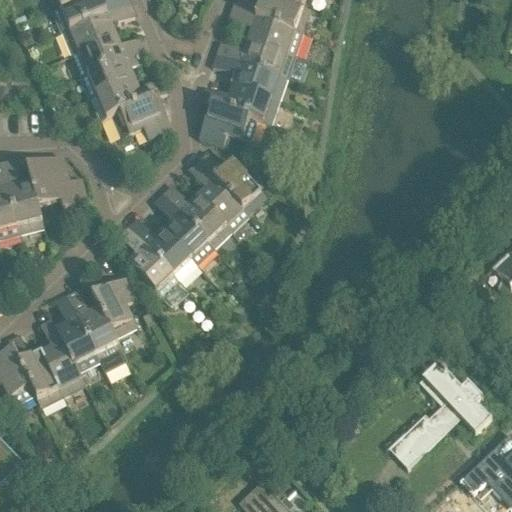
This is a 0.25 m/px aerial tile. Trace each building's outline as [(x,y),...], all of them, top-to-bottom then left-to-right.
[(54,14),(63,37),(131,9),(127,0),(118,0),(103,7),(99,0),(89,0),(60,12),(60,11),(54,14)] [(55,0),(60,11),(60,12),(89,0),(55,0)] [(236,2),(232,14),(302,38),(310,14),(303,12),(303,13),(264,0),(263,0),(260,10),(236,2)] [(264,0),(303,13),(303,12),(307,0),(264,0)] [(63,37),(73,60),(117,41),(112,30),(136,20),(131,9),(63,37)] [(252,34),(248,44),(294,60),(302,38),(232,14),(228,26),(252,34)] [(24,17),(15,21),(17,27),(26,23),(24,17)] [(73,60),(82,81),(149,53),(144,41),(121,51),(117,41),(73,60)] [(221,47),(217,60),(286,83),(294,60),(248,44),(245,55),(221,47)] [(82,81),(91,103),(135,85),(131,74),(154,65),(149,53),(82,81)] [(236,80),(232,91),(278,107),(286,83),(217,60),(213,71),(236,80)] [(101,126),(114,121),(113,120),(158,102),(168,97),(163,86),(140,95),(135,85),(91,103),(101,126)] [(201,105),(211,108),(257,124),(257,125),(270,130),(278,107),(232,91),(229,101),(205,93),(201,105)] [(113,120),(114,121),(123,143),(144,134),(149,145),(172,135),(158,102),(113,120)] [(257,124),(211,108),(200,143),(224,151),(228,140),(249,147),(257,125),(257,124)] [(207,157),(198,166),(249,220),(267,203),(233,167),(224,176),(207,157)] [(27,172),(30,186),(31,185),(38,211),(39,211),(61,205),(63,212),(88,206),(82,183),(70,186),(63,162),(27,172)] [(14,164),(2,167),(20,238),(45,232),(39,211),(38,211),(31,185),(30,186),(20,188),(14,164)] [(206,193),(198,201),(231,237),(249,220),(198,166),(189,175),(206,193)] [(0,243),(20,238),(2,167),(0,167),(0,243)] [(172,191),(163,199),(214,253),(231,237),(198,201),(190,209),(172,191)] [(171,226),(163,234),(196,269),(214,253),(163,199),(154,208),(171,226)] [(137,224),(128,232),(179,286),(196,269),(163,234),(155,242),(137,224)] [(179,286),(128,232),(119,241),(136,259),(127,268),(164,307),(165,306),(170,312),(175,312),(190,298),(179,286)] [(511,254),(506,260),(497,269),(495,271),(493,272),(491,274),(482,278),(484,283),(492,275),(493,275),(494,275),(495,276),(498,279),(500,281),(498,288),(496,291),(493,292),(493,293),(496,291),(498,289),(499,289),(498,295),(499,296),(500,292),(501,291),(511,306),(511,305),(511,254)] [(132,281),(126,284),(126,283),(116,288),(92,300),(98,313),(99,312),(115,343),(115,342),(137,332),(126,311),(137,306),(143,303),(132,281)] [(78,295),(67,301),(99,366),(105,377),(127,366),(115,342),(115,343),(99,312),(98,313),(89,317),(78,295)] [(66,329),(57,334),(78,377),(79,377),(99,366),(67,301),(55,306),(66,329)] [(51,352),(41,358),(63,401),(86,389),(79,377),(78,377),(57,334),(52,324),(40,330),(51,352)] [(35,399),(34,399),(41,412),(63,401),(41,358),(31,363),(20,340),(8,346),(13,355),(35,399)] [(13,410),(34,399),(35,399),(13,355),(0,362),(0,390),(3,389),(13,410)] [(388,454),(389,455),(390,455),(408,473),(407,474),(408,475),(424,459),(423,458),(460,422),(476,438),(475,439),(476,440),(492,424),(491,423),(491,424),(476,408),(482,402),(482,403),(483,402),(468,386),(467,387),(468,388),(462,393),(447,377),(444,373),(443,374),(439,369),(440,369),(439,368),(423,384),(424,384),(446,408),(429,424),(425,420),(405,439),(388,454)] [(511,511),(511,440),(511,439),(467,481),(462,486),(463,487),(464,486),(470,494),(474,499),(491,483),(497,490),(493,494),(509,511),(511,511)] [(0,494),(24,471),(0,446),(0,494)] [(264,488),(263,487),(241,508),(244,511),(287,511),(272,496),(264,488)]
